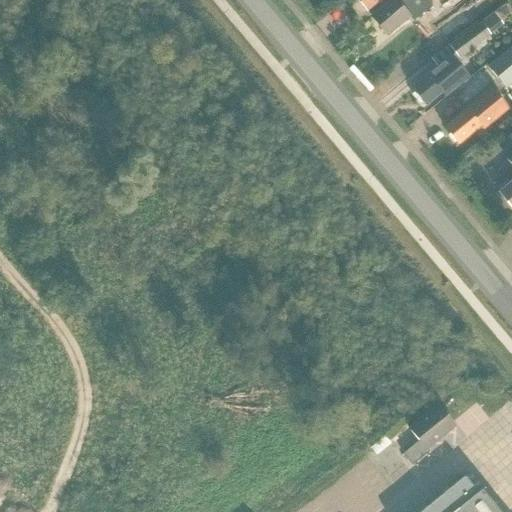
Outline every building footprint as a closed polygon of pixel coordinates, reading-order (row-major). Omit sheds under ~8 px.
[(381,2),(383,0),(357,0),(366,11),(379,0),(381,2)] [(423,0),(390,0),(371,16),(386,34),(407,17),(408,18),(409,17),(413,21),(425,11),(419,4),(423,0)] [(450,47),(458,58),(491,34),(482,23),(450,47)] [(511,47),(488,68),(505,89),(511,82),(511,47)] [(412,88),(425,104),(450,83),(446,78),(458,68),(450,57),(412,88)] [(458,144),(480,125),(483,129),(507,109),(491,89),(467,109),(444,127),(458,144)] [(511,133),(508,136),(511,140),(511,154),(507,159),(511,165),(511,180),(498,193),(511,209),(511,133)] [(454,426),(437,405),(408,428),(418,441),(402,454),(411,466),(429,452),(426,449),(454,426)] [(498,511),(480,489),(476,492),(463,476),(419,511),(498,511)]
